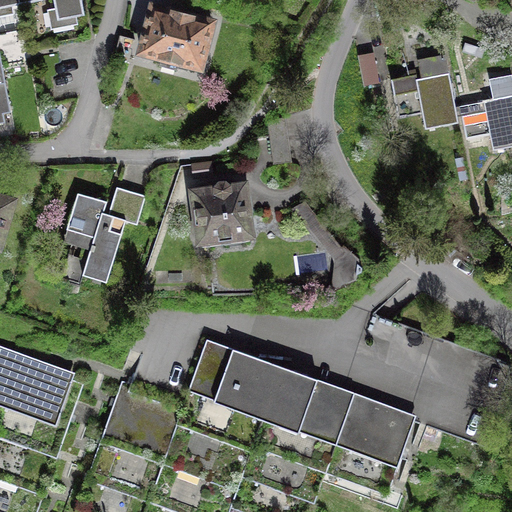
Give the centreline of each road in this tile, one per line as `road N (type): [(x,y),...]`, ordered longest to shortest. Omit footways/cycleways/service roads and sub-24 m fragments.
road 1 (residential): [(357,0),(323,99),(332,156),(352,190),(416,256),(511,329)]
road 2 (residential): [(0,153),(71,152),(115,0)]
road 3 (track): [(326,0),(279,83),(236,135)]
